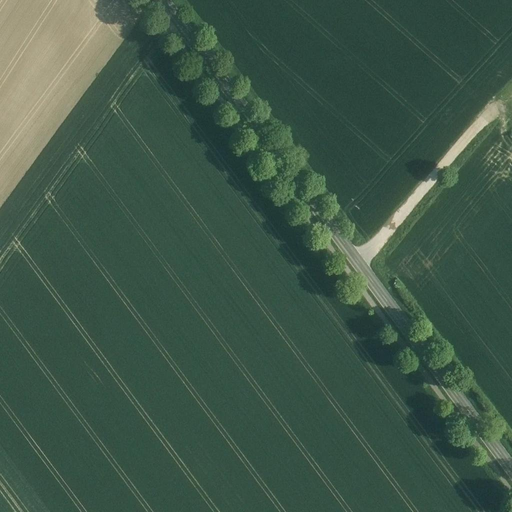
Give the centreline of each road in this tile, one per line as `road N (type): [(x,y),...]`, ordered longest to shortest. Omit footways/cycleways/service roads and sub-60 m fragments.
road 1 (secondary): [(511,470),(163,0)]
road 2 (track): [(500,109),(478,124),(359,265)]
